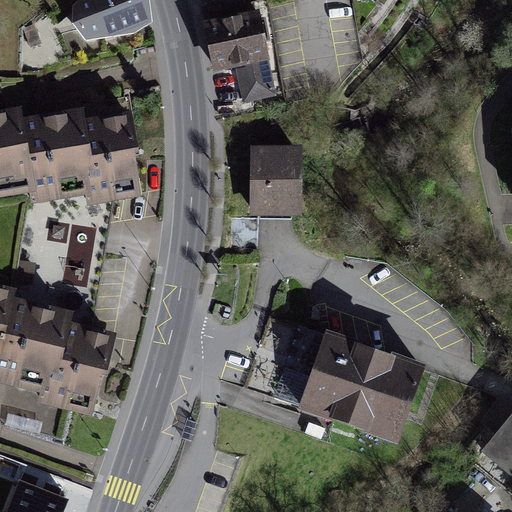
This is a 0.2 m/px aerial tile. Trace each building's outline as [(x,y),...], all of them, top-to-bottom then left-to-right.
[(145,0),(86,0),(76,12),(75,33),(88,48),(135,40),(153,31),(150,7),(145,0)] [(262,17),(205,28),(214,77),(239,72),(245,107),(278,101),(262,17)] [(19,114),(0,116),(0,208),(30,203),(32,212),(86,203),(88,216),(147,207),(132,118),(88,126),(86,115),(21,126),(19,114)] [(311,145),(257,144),(257,217),(311,218),(311,145)] [(0,398),(90,421),(108,352),(69,342),(73,326),(21,313),(25,300),(0,293),(0,398)] [(322,323),(304,316),(291,354),(310,360),(322,323)] [(336,328),(308,409),(404,443),(433,361),(398,349),(336,328)] [(511,415),(483,449),(511,474),(511,415)] [(60,511),(68,490),(20,474),(7,511),(60,511)]
